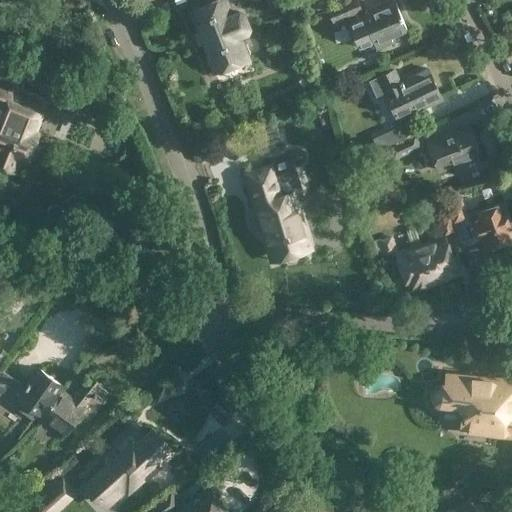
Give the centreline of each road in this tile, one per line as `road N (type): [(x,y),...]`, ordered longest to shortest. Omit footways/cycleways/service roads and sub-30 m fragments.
road 1 (residential): [(221,309),(177,157),(110,0)]
road 2 (residential): [(221,309),(511,337)]
road 3 (residential): [(329,504),(193,309)]
road 4 (residential): [(193,309),(0,228)]
